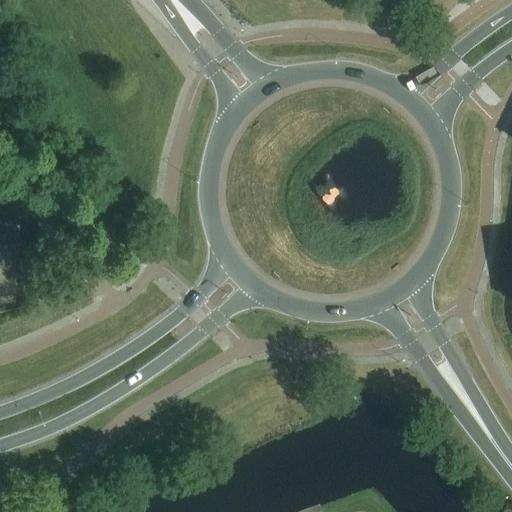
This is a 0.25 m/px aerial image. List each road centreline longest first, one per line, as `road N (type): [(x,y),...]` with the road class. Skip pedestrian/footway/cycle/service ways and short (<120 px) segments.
road 1 (secondary): [(0,450),(75,419),(258,292)]
road 2 (secondary): [(231,264),(101,370),(0,410)]
road 3 (secondary): [(511,467),(396,296)]
road 4 (secondary): [(254,95),(218,143),(209,173),(216,236),(231,264)]
road 5 (secondary): [(396,296),(422,273),(449,206),(449,172),(435,130)]
road 6 (secondary): [(399,89),(353,71),(320,70),(254,95)]
road 7 (secondary): [(258,292),(331,313),(396,296)]
road 8 (tertiary): [(511,11),(399,89)]
road 9 (secondary): [(171,0),(254,95)]
